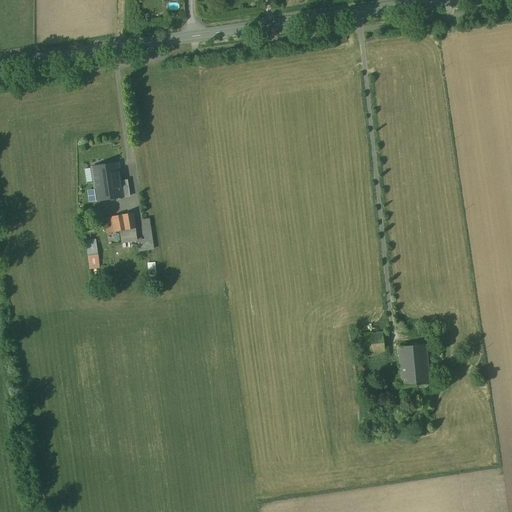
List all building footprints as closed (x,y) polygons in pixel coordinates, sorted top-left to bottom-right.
[(118,164),(93,168),(95,185),(120,181),(118,164)] [(120,181),(95,185),(97,201),(129,196),(126,181),(120,182),(120,181)] [(133,214),(110,217),(112,232),(120,231),(122,243),(137,240),(133,214)] [(110,217),(104,218),(106,233),(112,232),(110,217)] [(143,239),(145,251),(154,249),(151,237),(143,239)] [(86,240),(88,268),(99,267),(97,239),(86,240)] [(382,333),(360,336),(362,356),(384,354),(382,333)] [(430,345),(398,348),(401,371),(427,368),(427,361),(432,360),(430,345)] [(427,368),(401,371),(402,387),(429,384),(427,368)]
